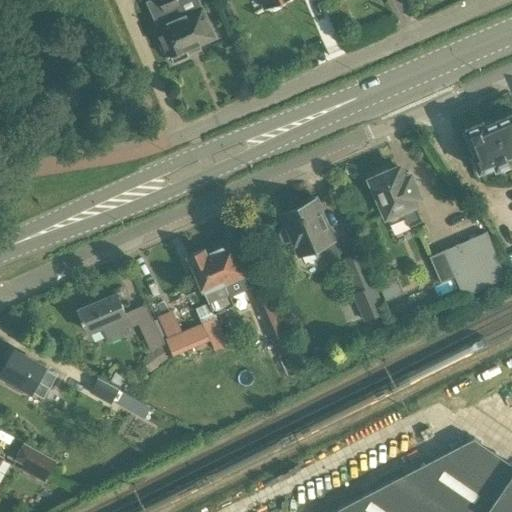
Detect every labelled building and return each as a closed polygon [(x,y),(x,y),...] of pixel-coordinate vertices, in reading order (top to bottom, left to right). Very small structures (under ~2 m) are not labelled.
[(151,0),(147,2),(158,27),(156,28),(162,43),(161,43),(160,48),(163,54),(169,57),(171,57),(173,63),(189,56),(186,50),(215,37),(202,8),(201,8),(197,0),(178,0),(177,0),(151,0)] [(262,0),(266,8),(284,0),(262,0)] [(511,114),(485,126),(483,122),(465,130),(475,154),(473,155),(473,156),(469,158),(475,172),(479,170),(480,171),(495,165),(497,169),(511,162),(511,114)] [(419,195),(410,176),(404,179),(399,167),(371,180),(387,216),(387,215),(391,224),(406,217),(410,226),(422,221),(416,208),(412,198),(419,195)] [(341,257),(316,200),(283,214),(287,224),(281,227),(278,234),(282,243),(289,245),(295,243),(300,254),(318,246),(326,264),(341,257)] [(487,232),(443,251),(429,256),(441,282),(454,276),(463,296),(507,277),(487,232)] [(233,305),(230,297),(250,288),(230,243),(210,252),(224,284),(218,287),(227,308),(233,305)] [(224,284),(210,252),(207,254),(204,248),(187,256),(203,293),(205,292),(214,313),(227,308),(218,287),(224,284)] [(344,258),(357,285),(368,311),(373,309),(379,322),(390,319),(384,304),(381,305),(370,280),(357,252),(344,258)] [(117,291),(78,308),(88,333),(102,326),(109,342),(134,332),(132,326),(126,312),(117,291)] [(267,291),(265,292),(253,298),(274,348),(275,347),(280,358),(293,352),(288,342),(289,342),(267,291)] [(165,344),(153,317),(138,324),(150,351),(165,344)] [(216,317),(167,338),(166,339),(172,352),(208,336),(215,351),(228,345),(216,317)] [(43,398),(57,373),(14,350),(1,374),(43,398)] [(98,378),(97,380),(89,392),(111,404),(114,399),(122,404),(128,394),(98,378)] [(144,419),(150,408),(136,399),(129,411),(144,419)] [(338,508),(335,511),(511,511),(511,463),(474,438),(450,450),(420,493),(398,477),(338,508)] [(43,481),(55,461),(24,444),(15,459),(37,471),(34,476),(43,481)]
